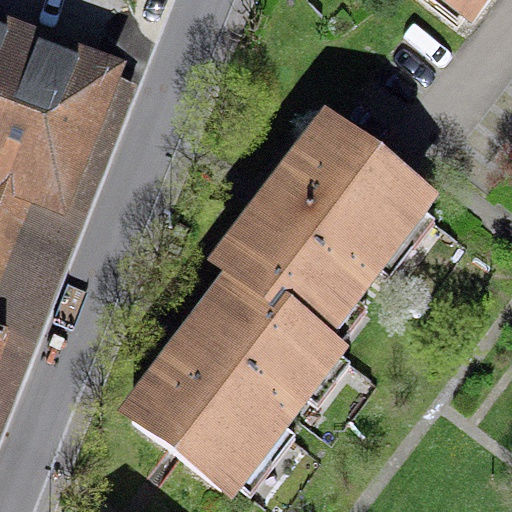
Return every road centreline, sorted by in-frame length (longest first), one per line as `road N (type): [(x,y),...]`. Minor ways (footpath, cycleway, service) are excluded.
road 1 (tertiary): [(6,511),(206,0)]
road 2 (residential): [(432,141),(511,35)]
